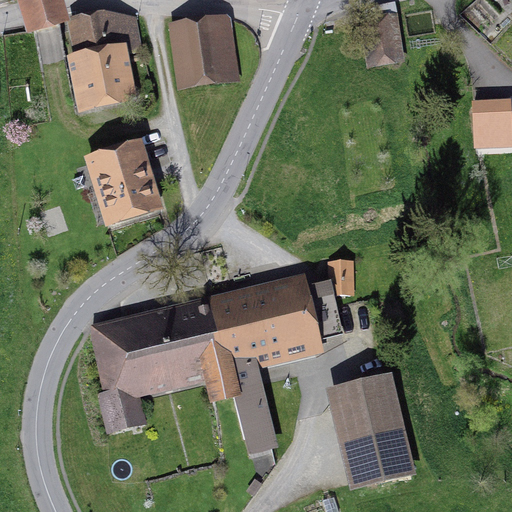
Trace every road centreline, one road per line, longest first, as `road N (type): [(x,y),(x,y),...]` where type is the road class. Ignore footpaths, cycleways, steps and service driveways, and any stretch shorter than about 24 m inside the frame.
road 1 (tertiary): [(299,12),(209,206),(181,235),(94,294),(57,344),(36,423),(40,469),(56,511)]
road 2 (residential): [(299,12),(128,0)]
